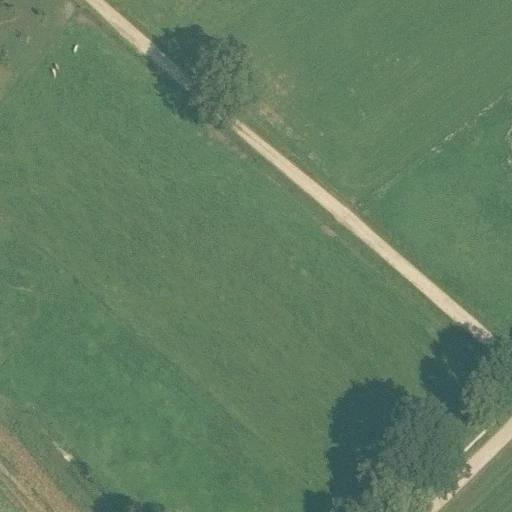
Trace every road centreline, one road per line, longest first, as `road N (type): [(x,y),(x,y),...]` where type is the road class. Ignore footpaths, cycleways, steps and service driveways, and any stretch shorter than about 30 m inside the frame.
road 1 (track): [(511,361),(87,0)]
road 2 (track): [(426,511),(511,427)]
